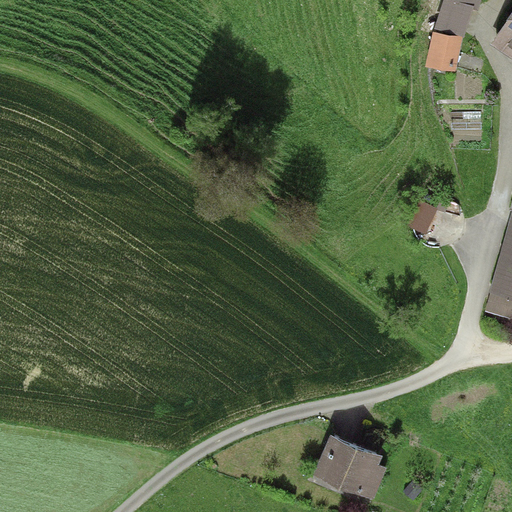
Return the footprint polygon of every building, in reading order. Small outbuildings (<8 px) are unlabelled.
[(480,0),(442,0),(435,27),(464,36),(472,9),(477,10),(480,0)] [(511,11),(490,46),(511,60),(511,11)] [(456,73),(464,38),(432,31),(424,66),(456,73)] [(511,197),(509,208),(511,208),(488,292),(489,293),(484,311),(511,318),(511,197)] [(438,209),(420,200),(407,226),(424,235),(438,209)] [(382,457),(330,436),(314,476),(373,500),(386,469),(378,466),(382,457)]
